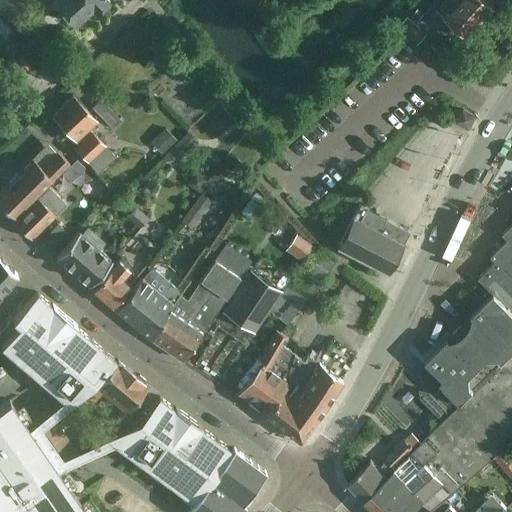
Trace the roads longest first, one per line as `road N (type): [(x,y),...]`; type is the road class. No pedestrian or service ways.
road 1 (tertiary): [(304,473),(345,419),(511,109)]
road 2 (residential): [(304,473),(92,315),(0,227)]
